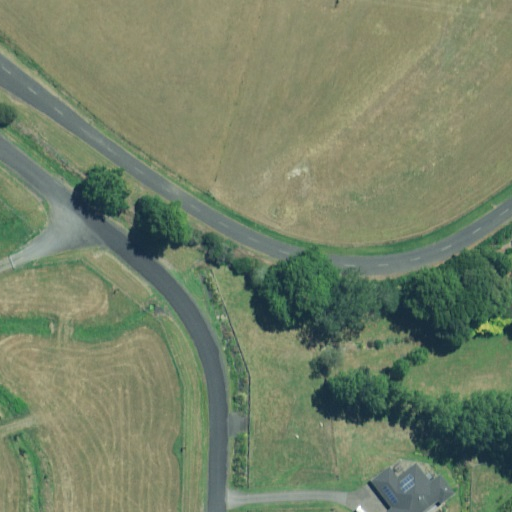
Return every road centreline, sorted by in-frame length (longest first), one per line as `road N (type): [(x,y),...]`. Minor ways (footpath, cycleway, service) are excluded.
road 1 (unclassified): [(0,66),(165,189),(254,241),(321,264),(419,260),(511,211)]
road 2 (residential): [(220,511),(222,403),(214,355),(134,254),(0,145)]
